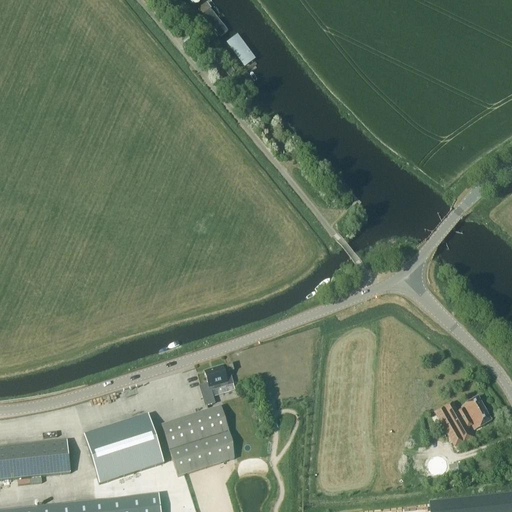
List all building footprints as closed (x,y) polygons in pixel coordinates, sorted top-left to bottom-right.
[(223,32),(207,12),(201,16),(218,36),(223,32)] [(235,36),(224,44),(242,70),(254,62),(235,36)] [(226,378),(222,367),(204,373),(207,384),(198,387),(204,408),(215,405),(211,392),(228,387),(233,385),(230,377),(226,378)] [(491,422),(478,400),(462,410),(457,413),(452,403),(434,414),(454,449),(472,439),(467,429),(472,427),(474,431),(491,422)] [(161,427),(178,478),(234,460),(232,443),(221,408),(161,427)] [(163,464),(148,416),(84,437),(99,485),(163,464)] [(0,481),(70,474),(67,442),(0,449),(0,481)] [(428,465),(428,467),(428,469),(429,470),(429,472),(430,473),(432,474),(433,475),(435,476),(436,476),(438,476),(440,476),(441,475),(443,474),(444,473),(445,472),(446,470),(446,469),(446,467),(446,465),(446,464),(445,462),(444,461),(443,460),(441,459),(440,458),(438,458),(436,458),(435,458),(433,459),(432,460),(430,461),(429,462),(429,464),(428,465)] [(463,481),(460,465),(448,467),(451,483),(463,481)] [(511,511),(511,495),(429,504),(429,511),(511,511)] [(159,511),(158,496),(9,511),(159,511)]
